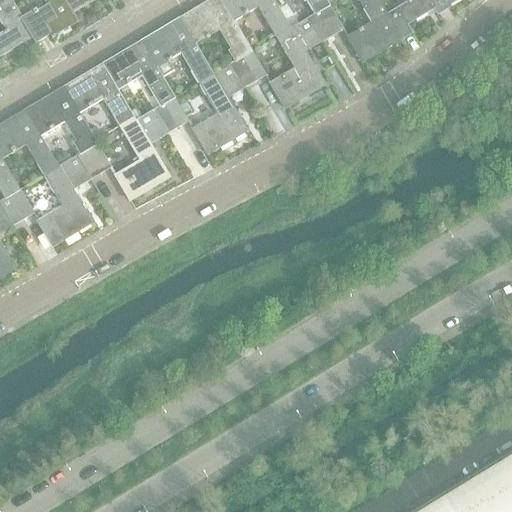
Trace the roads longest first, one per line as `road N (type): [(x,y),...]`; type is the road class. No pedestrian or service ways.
road 1 (residential): [(0,311),(391,97),(511,0)]
road 2 (tertiary): [(511,219),(27,511)]
road 3 (tertiary): [(115,511),(511,274)]
road 4 (residential): [(0,97),(168,0)]
road 5 (unclassified): [(375,511),(511,428)]
